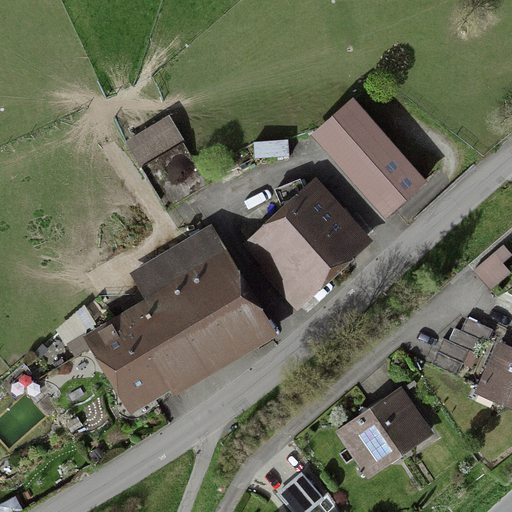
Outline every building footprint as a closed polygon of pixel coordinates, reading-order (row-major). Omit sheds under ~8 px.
[(174,105),(126,129),(148,170),(195,146),(174,105)] [(316,140),(388,222),(428,187),(357,105),(316,140)] [(254,142),(255,158),(289,156),(288,140),(254,142)] [(275,189),(281,206),(305,197),(299,181),(275,189)] [(249,248),(295,300),(357,247),(311,195),(305,197),(281,206),(289,214),(249,248)] [(85,340),(130,418),(274,335),(216,236),(135,283),(147,304),(85,340)] [(473,269),(489,288),(511,269),(503,260),(510,254),(502,244),(473,269)] [(458,374),(469,349),(475,352),(481,339),(486,341),(492,329),(466,318),(464,323),(461,330),(456,327),(453,333),(450,340),(444,338),(441,344),(436,356),(433,363),(458,374)] [(511,405),(511,349),(501,344),(477,396),(510,410),(511,405)] [(341,432),(366,471),(428,432),(403,392),(341,432)] [(300,474),(277,494),(292,511),(306,511),(322,499),(300,474)]
